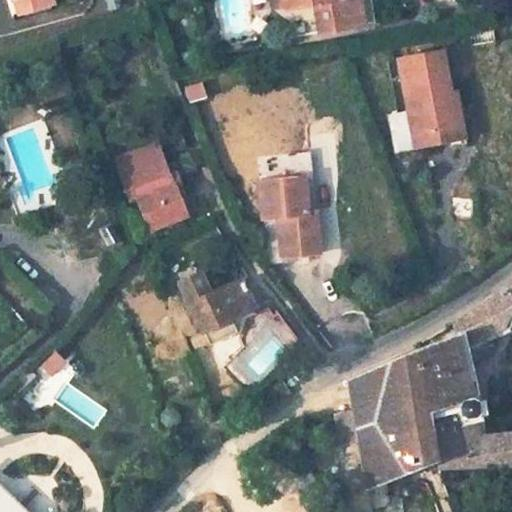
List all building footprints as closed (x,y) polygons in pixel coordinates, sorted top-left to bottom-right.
[(285,0),(270,0),(273,12),(287,10),(285,0)] [(370,0),(285,0),(287,10),(314,6),(319,33),(375,23),(370,0)] [(396,60),(410,134),(447,128),(441,96),(447,94),(440,53),(396,60)] [(186,102),(203,97),(198,81),(181,86),(186,102)] [(139,151),(113,160),(129,201),(136,198),(148,231),(187,217),(178,194),(184,192),(176,173),(151,182),(139,151)] [(291,179),(259,183),(260,191),(281,188),(282,191),(292,190),(292,187),(291,179)] [(279,225),(284,264),(321,260),(315,217),(309,218),(304,185),(292,187),(292,190),(282,191),(281,188),(260,191),(265,226),(279,225)] [(201,272),(180,282),(203,332),(230,320),(255,308),(242,280),(211,294),(201,272)] [(457,334),(349,381),(355,413),(333,416),(340,461),(362,458),(367,489),(371,509),(389,507),(391,500),(387,479),(438,458),(440,468),(511,464),(511,434),(481,438),(477,420),(481,413),(478,400),(471,398),(461,349),(505,328),(511,312),(511,282),(454,321),(457,334)] [(230,320),(203,332),(209,346),(237,333),(230,320)] [(49,351),(36,366),(48,377),(61,362),(49,351)] [(281,381),(267,390),(276,404),(289,395),(281,381)] [(267,390),(256,398),(265,411),(276,404),(267,390)] [(23,511),(0,489),(0,511),(23,511)]
